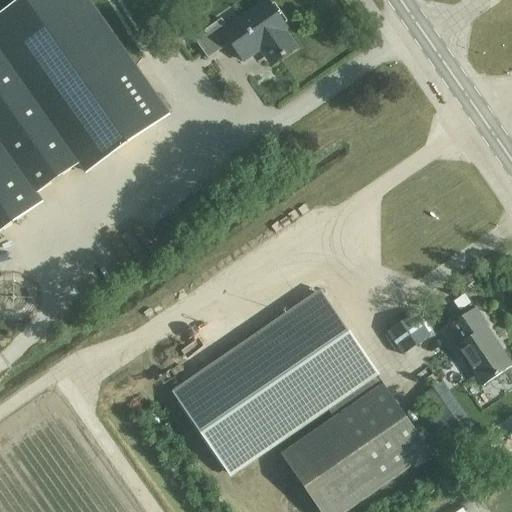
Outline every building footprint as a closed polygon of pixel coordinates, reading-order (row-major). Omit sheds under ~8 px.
[(81,162),(87,171),(167,115),(85,0),(24,0),(0,17),(0,232),(43,202),(37,193),(81,162)] [(280,59),(297,48),(286,32),(288,30),(266,0),(228,27),(222,19),(194,38),(208,59),(231,43),(244,61),(269,44),(280,59)] [(298,194),(307,208),(318,200),(309,187),(298,194)] [(272,229),(287,223),(280,209),(265,215),(272,229)] [(177,394),(232,474),(326,409),(376,375),(321,294),(177,394)] [(496,378),(511,367),(511,364),(487,328),(489,327),(476,308),(449,327),(461,345),(456,348),(483,387),(486,385),(483,381),(494,374),(496,378)] [(429,338),(414,314),(388,333),(403,355),(429,338)] [(148,355),(153,362),(172,350),(168,342),(148,355)] [(161,365),(151,370),(160,390),(171,385),(161,365)] [(385,386),(376,375),(326,409),(334,421),(285,454),(324,511),(348,511),(432,455),(385,386)]
